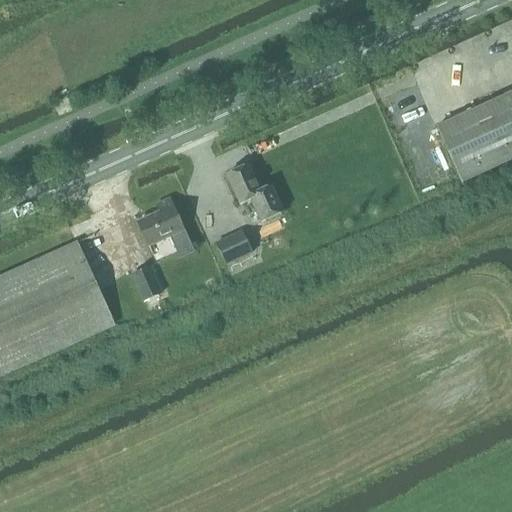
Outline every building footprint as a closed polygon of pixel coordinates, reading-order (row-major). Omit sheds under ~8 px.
[(463,184),(511,162),(511,93),(437,128),(463,184)] [(261,191),(250,166),(227,176),(240,206),(250,202),(260,224),(284,213),(272,187),(261,191)] [(194,254),(170,202),(159,208),(161,212),(138,223),(150,249),(170,239),(180,261),(194,254)] [(243,235),(217,247),(226,267),(253,255),(243,235)] [(0,379),(94,337),(114,328),(76,244),(0,278),(0,379)] [(151,268),(131,276),(143,305),(163,297),(151,268)]
